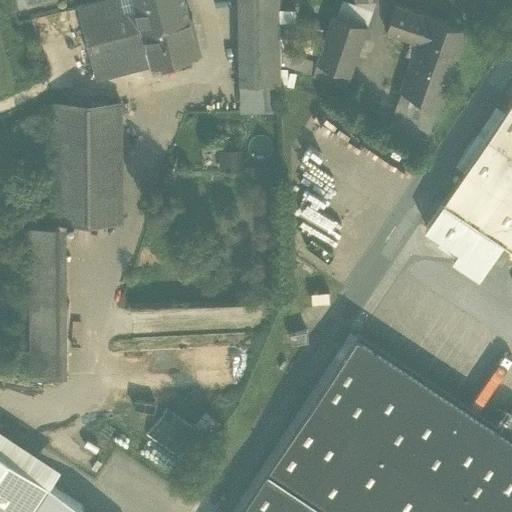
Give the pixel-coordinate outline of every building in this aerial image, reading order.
[(134,0),(91,0),(77,4),(86,42),(141,28),(135,3),(134,0)] [(184,0),(148,0),(135,3),(141,28),(150,64),(198,52),(191,25),(187,8),(184,0)] [(278,0),(237,0),(239,84),(273,83),(280,83),(280,64),(280,48),(278,0)] [(341,15),(367,24),(372,11),(345,2),(341,15)] [(427,16),(395,5),(386,32),(418,43),(419,39),(427,16)] [(196,6),(187,8),(191,25),(200,22),(196,6)] [(341,15),(333,13),(317,61),(316,63),(350,74),(367,24),(341,15)] [(465,29),(427,16),(419,39),(457,53),(465,29)] [(141,28),(86,42),(95,78),(150,64),(141,28)] [(457,53),(419,39),(418,43),(401,91),(437,105),(439,105),(457,53)] [(316,63),(317,61),(280,48),(280,64),(312,75),(316,63)] [(350,74),(316,63),(312,75),(347,86),(350,74)] [(273,83),(239,84),(239,108),(274,107),(273,83)] [(437,105),(401,91),(386,132),(403,138),(408,123),(428,131),(437,105)] [(511,97),(505,108),(443,201),(490,232),(511,246),(511,97)] [(120,102),(55,102),(56,221),(121,221),(120,102)] [(436,196),(443,201),(505,108),(498,103),(436,196)] [(244,166),(243,148),(222,149),(223,167),(244,166)] [(490,232),(443,201),(425,228),(472,259),(490,232)] [(65,226),(29,226),(30,377),(65,377),(65,226)] [(328,294),(312,296),(312,306),(329,305),(328,294)] [(511,511),(511,439),(356,336),(238,511),(511,511)] [(0,451),(0,511),(30,511),(49,484),(0,451)] [(91,511),(49,484),(30,511),(91,511)]
